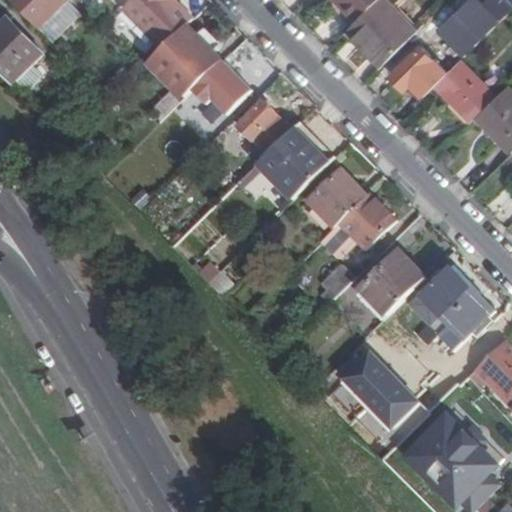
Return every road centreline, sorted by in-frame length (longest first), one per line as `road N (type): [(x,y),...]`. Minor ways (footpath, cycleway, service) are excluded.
road 1 (residential): [(235,0),(511,276)]
road 2 (secondary): [(180,511),(44,286)]
